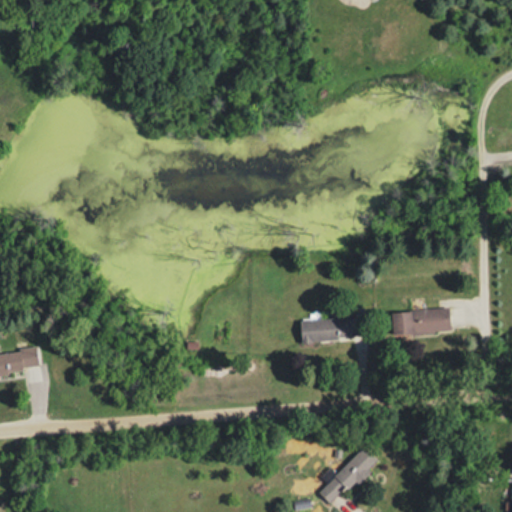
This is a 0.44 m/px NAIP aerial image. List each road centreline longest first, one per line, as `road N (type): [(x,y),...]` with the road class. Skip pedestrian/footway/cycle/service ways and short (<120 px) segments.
road 1 (residential): [(0,425),(511,383)]
road 2 (residential): [(511,72),(483,91),(481,107),(482,386)]
